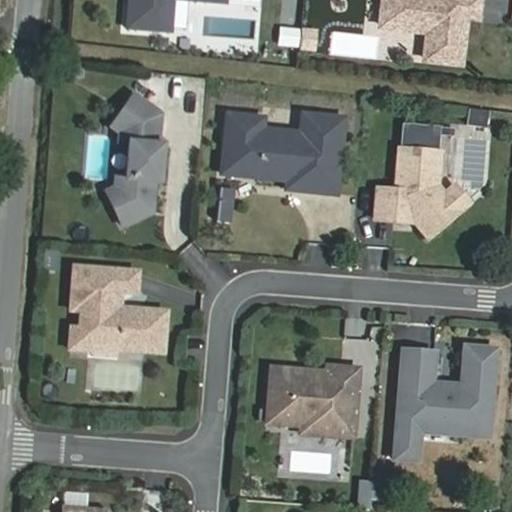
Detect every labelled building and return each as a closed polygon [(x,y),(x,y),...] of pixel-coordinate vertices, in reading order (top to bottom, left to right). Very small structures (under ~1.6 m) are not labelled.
[(129,0),(128,34),(172,37),(174,3),(229,5),(229,0),(129,0)] [(482,0),(381,0),(379,24),(427,30),(424,61),(466,66),(470,26),(480,23),(482,0)] [(293,54),(295,38),(277,36),(276,52),(293,54)] [(310,57),(312,39),(299,38),(297,55),(310,57)] [(71,71),(54,69),(53,84),(69,86),(71,71)] [(83,73),(71,71),(69,86),(82,87),(83,73)] [(160,122),(134,103),(112,134),(120,140),(120,150),(130,151),(127,186),(117,185),(116,195),(107,199),(124,232),(153,218),(155,189),(160,189),(163,152),(158,152),(150,151),(151,135),(160,122)] [(158,152),(160,122),(151,135),(150,151),(158,152)] [(308,177),(306,198),(335,201),(343,126),(303,122),(301,141),(261,137),(263,126),(228,122),(224,158),(257,161),(256,178),(287,181),(288,175),(308,177)] [(428,246),(459,219),(443,202),(436,193),(439,160),(399,157),(396,199),(378,197),(375,227),(394,229),(395,223),(409,224),(428,246)] [(286,196),(306,198),(308,177),(288,175),(287,181),(256,178),(257,161),(224,158),(222,180),(287,187),(286,196)] [(443,202),(459,219),(468,211),(453,193),(443,202)] [(220,198),(216,229),(228,230),(231,199),(220,198)] [(58,259),(46,258),(44,276),(57,277),(58,259)] [(164,358),(167,318),(134,315),(134,319),(120,318),(120,314),(121,297),(137,298),(138,277),(75,273),(72,315),(82,316),(81,335),(90,347),(119,349),(119,354),(164,358)] [(71,335),(69,355),(90,356),(90,347),(81,335),(71,335)] [(442,351),(400,348),(392,464),(422,466),(424,439),(493,444),(500,347),(463,345),(460,381),(440,380),(442,351)] [(342,396),(357,397),(359,375),(329,372),(329,378),(344,379),(342,396)] [(335,442),(354,443),(357,397),(342,396),(344,379),(329,378),(319,377),(313,382),(301,381),(297,375),(272,373),(267,429),(302,431),(302,424),(336,426),(335,442)] [(335,442),(336,426),(302,424),(302,431),(302,439),(335,442)] [(371,481),(370,501),(383,502),(384,482),(371,481)]
